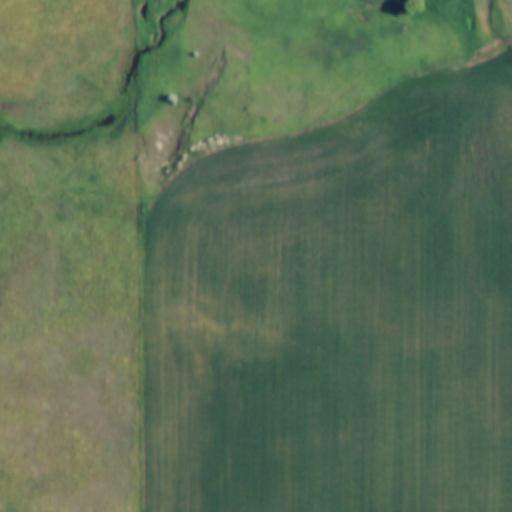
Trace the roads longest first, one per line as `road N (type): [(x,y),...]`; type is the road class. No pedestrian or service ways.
road 1 (track): [(205,167),(158,201),(144,231),(148,511)]
road 2 (track): [(481,0),(462,45),(437,60),(373,72),(296,135),(205,167)]
road 3 (track): [(202,0),(205,167)]
